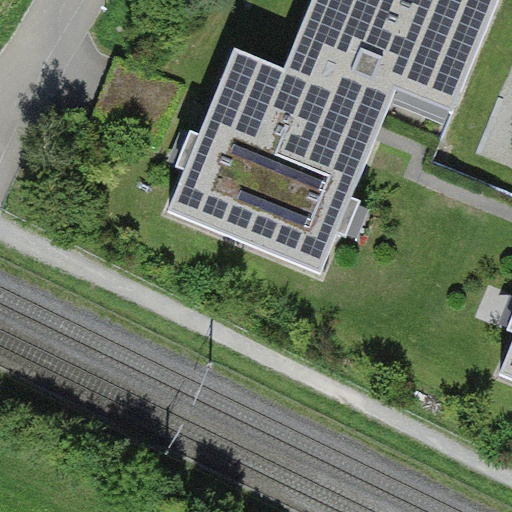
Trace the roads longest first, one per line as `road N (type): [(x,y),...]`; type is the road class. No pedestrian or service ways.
road 1 (track): [(511,478),(0,229)]
road 2 (motorway): [(476,0),(490,209),(485,511)]
